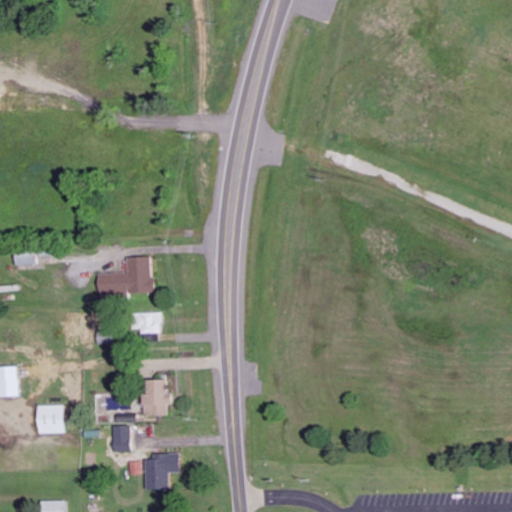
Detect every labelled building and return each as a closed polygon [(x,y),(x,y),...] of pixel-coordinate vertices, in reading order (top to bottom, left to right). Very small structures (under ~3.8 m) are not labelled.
[(37,251),(16,253),(17,266),(38,265),(37,251)] [(154,257),(129,257),(129,273),(100,273),(101,296),(155,294),(154,257)] [(135,329),(144,329),(144,335),(165,335),(164,313),(134,313),(135,329)] [(0,366),(0,397),(21,396),(20,366),(0,366)] [(144,393),(145,416),(169,415),(169,403),(173,403),(173,392),(168,393),(168,379),(147,380),(147,393),(144,393)] [(39,406),(39,434),(67,433),(66,405),(39,406)] [(133,426),(116,426),(115,452),(132,452),(133,426)] [(132,458),(133,475),(148,474),(149,493),(172,492),(171,473),(182,473),(181,456),(132,458)] [(66,511),(66,501),(43,501),(43,511),(66,511)]
